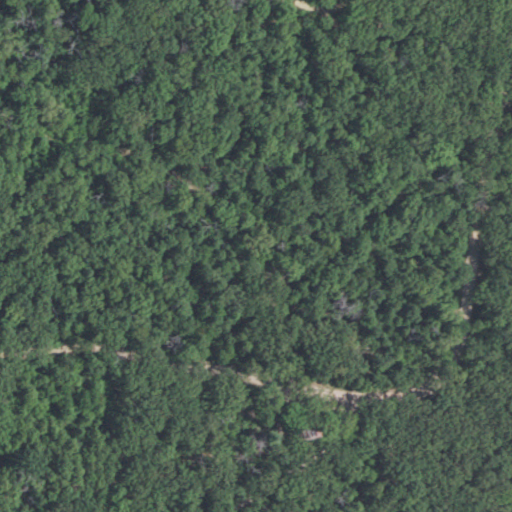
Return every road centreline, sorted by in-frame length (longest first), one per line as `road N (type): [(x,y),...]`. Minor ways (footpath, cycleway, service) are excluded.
road 1 (residential): [(355,391),(425,379),(452,347),(511,52)]
road 2 (residential): [(355,391),(259,382),(123,351),(0,357)]
road 3 (residential): [(226,511),(323,444),(355,391)]
